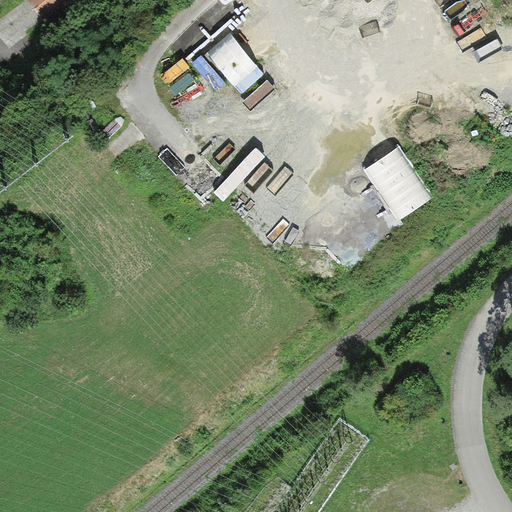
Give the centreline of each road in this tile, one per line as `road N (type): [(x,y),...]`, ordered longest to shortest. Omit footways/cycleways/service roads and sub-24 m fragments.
road 1 (residential): [(504,511),(471,436),(470,382),(500,297),(511,285)]
road 2 (residential): [(201,0),(159,43),(139,82),(155,131),(197,178)]
